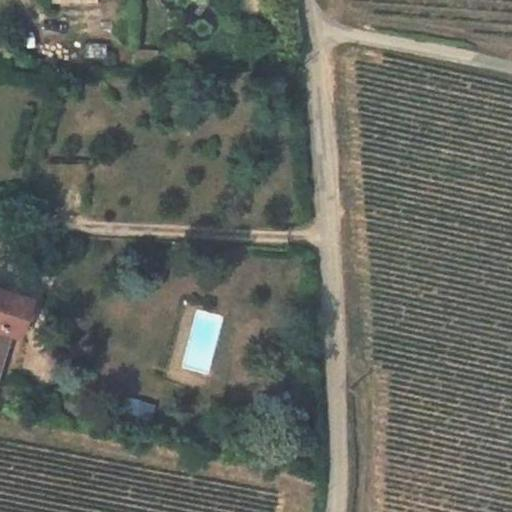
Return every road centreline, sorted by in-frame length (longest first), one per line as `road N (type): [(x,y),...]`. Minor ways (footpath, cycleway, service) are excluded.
road 1 (residential): [(314,26),(337,511)]
road 2 (unclassified): [(314,26),(511,67)]
road 3 (unknown): [(326,212),(196,212)]
